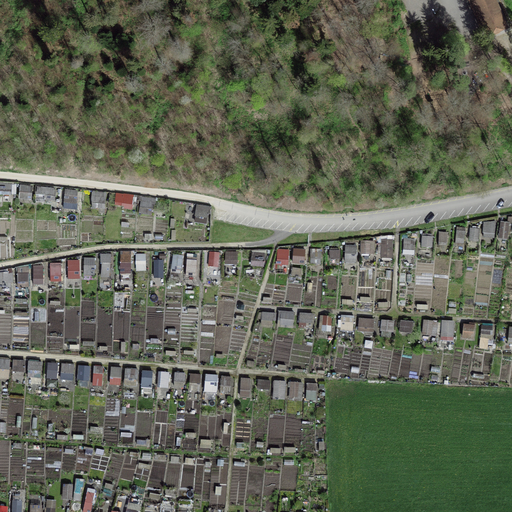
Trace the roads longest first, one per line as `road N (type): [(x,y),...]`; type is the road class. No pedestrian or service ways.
road 1 (track): [(0,263),(123,247),(273,243),(294,218)]
road 2 (track): [(0,351),(304,375)]
road 3 (track): [(235,208),(0,170)]
